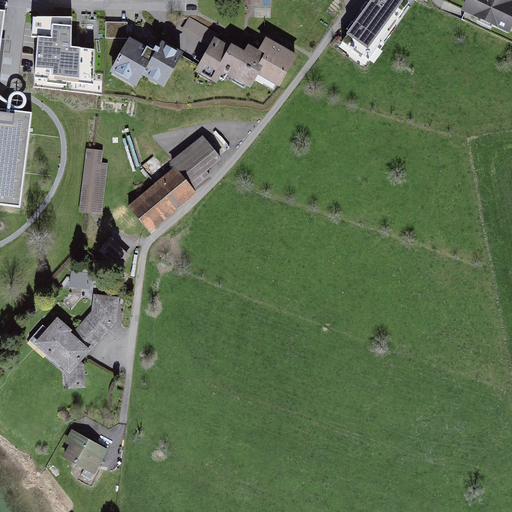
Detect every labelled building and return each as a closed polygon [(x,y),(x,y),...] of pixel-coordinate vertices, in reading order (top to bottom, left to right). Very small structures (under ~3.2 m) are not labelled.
[(373,0),(343,43),(369,61),(397,22),(396,21),(409,2),(405,0),(373,0)] [(511,7),(494,0),(471,0),(463,18),(511,38),(511,7)] [(0,51),(5,12),(0,11),(0,205),(20,208),(32,113),(0,109),(0,51)] [(40,19),(35,78),(94,80),(96,50),(71,47),(72,19),(40,19)] [(218,36),(190,20),(182,34),(210,50),(218,36)] [(129,22),(106,22),(106,40),(128,40),(129,22)] [(226,45),(218,41),(203,69),(223,80),(239,52),(226,45)] [(283,50),(267,41),(260,54),(264,56),(256,71),(279,84),(294,56),(283,50)] [(143,49),(132,42),(112,74),(134,88),(154,55),(143,49)] [(164,55),(157,51),(143,73),(165,86),(179,65),(183,58),(168,49),(164,55)] [(246,55),(240,51),(229,71),(250,82),(264,56),(257,53),(249,49),(246,55)] [(210,139),(179,164),(192,180),(223,155),(210,139)] [(92,152),(85,212),(97,213),(103,165),(97,164),(99,153),(92,152)] [(179,171),(132,207),(152,232),(198,195),(179,171)] [(133,260),(108,239),(98,251),(122,272),(133,260)] [(93,276),(74,275),(74,291),(93,291),(93,276)] [(120,300),(98,297),(97,310),(90,320),(109,337),(117,327),(120,300)] [(89,321),(75,337),(94,354),(108,338),(89,321)] [(59,324),(37,348),(71,379),(93,355),(59,324)] [(78,437),(66,463),(99,478),(111,453),(78,437)]
